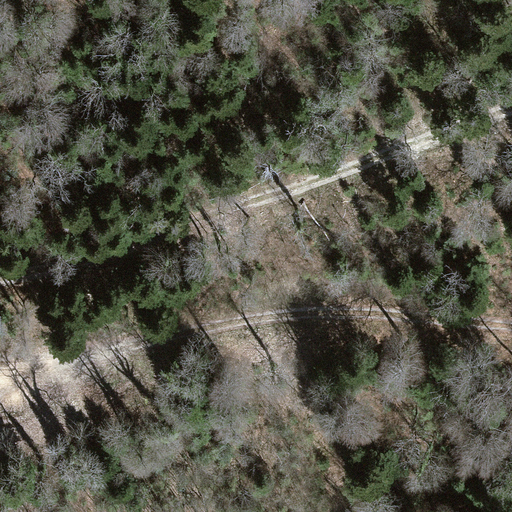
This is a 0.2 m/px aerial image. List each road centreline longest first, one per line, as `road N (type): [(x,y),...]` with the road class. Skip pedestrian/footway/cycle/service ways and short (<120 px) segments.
road 1 (track): [(0,279),(82,261),(332,165),(511,110)]
road 2 (track): [(511,326),(268,315),(0,373)]
